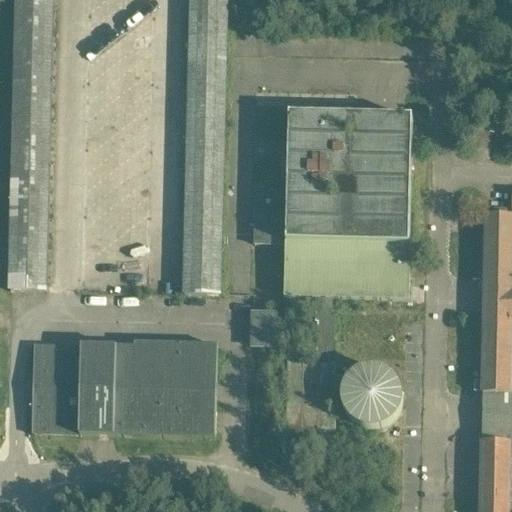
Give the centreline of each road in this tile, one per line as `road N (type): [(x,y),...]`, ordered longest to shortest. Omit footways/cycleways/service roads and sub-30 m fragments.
road 1 (unknown): [(244,479),(249,64),(430,75),(424,183)]
road 2 (unknown): [(428,511),(424,183)]
